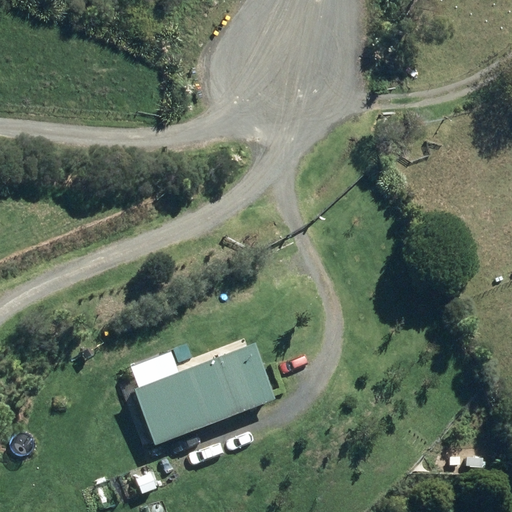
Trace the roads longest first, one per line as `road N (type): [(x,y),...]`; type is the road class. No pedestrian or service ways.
road 1 (track): [(0,303),(212,192),(286,58)]
road 2 (unclassified): [(317,232),(286,58),(304,0)]
